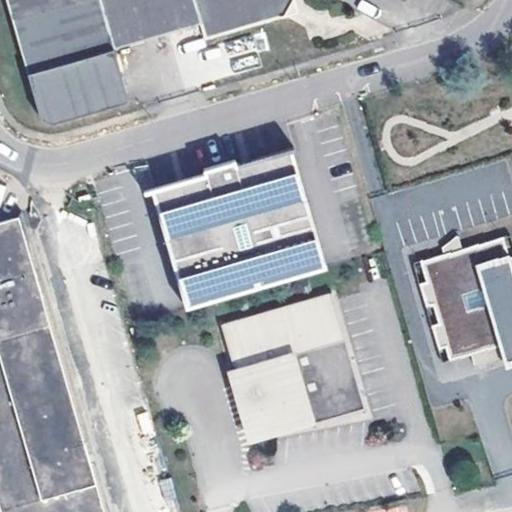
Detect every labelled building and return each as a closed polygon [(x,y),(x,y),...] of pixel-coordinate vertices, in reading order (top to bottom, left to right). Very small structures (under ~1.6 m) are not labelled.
[(3,0),(39,118),(50,124),(127,102),(112,49),(114,49),(99,0),(3,0)] [(204,39),(284,16),(289,8),(294,0),(99,0),(114,49),(199,24),(204,39)] [(294,0),(289,8),(284,16),(298,12),(294,0)] [(279,180),(306,275),(330,268),(296,150),(247,164),(182,182),(155,190),(159,201),(189,308),(219,299),(192,205),(279,180)] [(192,205),(219,299),(306,275),(279,180),(192,205)] [(4,222),(0,222),(0,511),(103,511),(84,445),(19,217),(4,222)] [(511,244),(510,236),(500,239),(506,258),(511,256),(511,244)] [(511,256),(506,258),(500,239),(463,249),(423,261),(430,285),(421,288),(426,307),(436,304),(443,328),(433,331),(439,350),(448,347),(452,361),(471,355),(475,369),(502,362),(505,372),(511,369),(511,256)] [(430,285),(423,261),(414,264),(421,288),(430,285)] [(331,293),(220,324),(233,371),(237,384),(231,385),(246,438),(279,428),(278,423),(306,415),(309,425),(364,410),(331,293)] [(436,304),(426,307),(433,331),(443,328),(436,304)] [(448,347),(439,350),(442,363),(452,361),(448,347)] [(233,371),(228,372),(231,385),(237,384),(233,371)]
